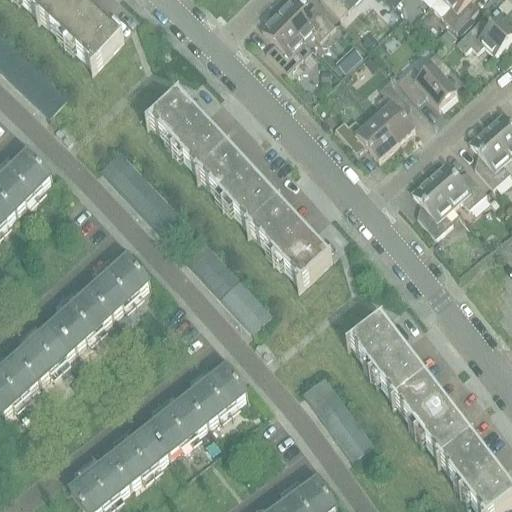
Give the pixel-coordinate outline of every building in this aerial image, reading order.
[(13,0),(40,24),(62,0),(12,0),(10,2),(11,3),(13,0)] [(62,0),(40,24),(37,28),(38,28),(41,25),(67,50),(64,53),(65,54),(68,51),(94,75),(91,78),(92,79),(124,46),(122,45),(120,47),(98,25),(102,21),(94,14),(90,18),(70,0),(62,0)] [(348,2),(349,0),(323,0),(320,4),(339,24),(354,9),(348,2)] [(402,0),(383,0),(394,11),(404,1),(402,0)] [(475,0),(441,0),(440,1),(450,12),(441,21),(456,36),(478,14),(470,5),(475,0)] [(293,5),(277,21),(304,47),(312,39),(320,46),(335,31),(314,10),(305,18),(293,5)] [(494,61),(511,43),(511,27),(503,19),(490,32),(482,23),(457,48),(465,57),(471,52),(477,58),(484,51),(494,61)] [(295,56),(304,47),(277,21),(262,36),(274,49),(266,58),(287,79),(302,64),(295,56)] [(447,35),(437,44),(446,53),(456,44),(447,35)] [(371,38),(361,47),(368,53),(377,44),(371,38)] [(6,48),(0,54),(0,71),(15,56),(6,48)] [(355,54),(347,62),(355,71),(363,63),(355,54)] [(15,56),(0,71),(0,76),(6,82),(24,64),(15,56)] [(439,115),(457,99),(441,81),(450,73),(436,57),(426,66),(432,73),(422,81),(414,71),(397,86),(417,108),(426,100),(439,115)] [(24,64),(6,82),(15,91),(32,73),(24,64)] [(32,73),(15,91),(24,99),(41,81),(32,73)] [(321,74),(320,85),(329,86),(330,75),(321,74)] [(41,81),(24,99),(33,107),(50,89),(41,81)] [(415,135),(409,129),(402,120),(411,113),(389,87),(379,96),(384,101),(377,107),(384,116),(374,125),(397,151),(415,135)] [(50,89),(33,107),(41,115),(58,97),(50,89)] [(58,97),(41,115),(50,124),(67,106),(58,97)] [(200,186),(229,159),(231,157),(230,156),(228,158),(207,135),(212,131),(205,123),(200,128),(179,105),(181,103),(180,102),(146,133),(147,134),(150,131),(177,160),(175,162),(174,163),(175,165),(178,161),(200,184),(196,187),(197,189),(200,186)] [(333,116),(325,124),(332,132),(340,124),(333,116)] [(511,131),(502,120),(486,135),(511,164),(511,131)] [(378,167),(397,151),(374,125),(363,134),(355,125),(348,131),(344,127),(335,135),(356,160),(365,152),(378,167)] [(511,181),(511,164),(486,135),(469,149),(483,165),(474,173),(492,194),(510,179),(511,181)] [(119,159),(101,176),(110,185),(128,168),(119,159)] [(250,239),(279,212),(258,190),(262,185),(255,177),(250,182),(229,159),(200,186),(224,212),(222,215),(223,216),(226,213),(250,239)] [(9,163),(0,171),(0,181),(28,209),(52,186),(27,161),(17,171),(9,163)] [(128,168),(110,185),(118,194),(137,177),(128,168)] [(445,170),(428,185),(453,213),(461,206),(469,214),(486,199),(468,178),(459,186),(445,170)] [(137,177),(118,194),(127,203),(145,186),(137,177)] [(0,227),(5,232),(28,209),(0,181),(0,185),(1,187),(0,187),(0,227)] [(445,220),(453,213),(428,185),(412,199),(426,215),(417,223),(435,244),(452,229),(445,220)] [(145,186),(127,203),(136,213),(154,196),(145,186)] [(154,196),(136,213),(144,222),(163,205),(154,196)] [(163,205),(144,222),(153,231),(171,214),(163,205)] [(279,212),(250,239),(247,242),(248,243),(251,240),(275,266),(272,269),(273,270),(276,267),(301,293),(297,296),(298,297),(332,266),(331,265),(329,267),(308,244),(313,240),(306,232),(301,236),(280,214),(281,212),(281,211),(279,212)] [(171,214),(153,231),(162,241),(180,224),(171,214)] [(180,224),(162,241),(170,250),(189,233),(180,224)] [(202,248),(184,264),(193,274),(211,257),(202,248)] [(211,257),(193,274),(201,283),(219,266),(211,257)] [(108,266),(94,279),(125,314),(150,292),(127,266),(116,275),(108,266)] [(219,266),(201,283),(210,292),(228,275),(219,266)] [(228,275),(210,292),(219,302),(237,285),(228,275)] [(72,299),(70,301),(101,336),(125,314),(94,279),(92,281),(100,290),(80,308),(72,299)] [(237,285),(219,302),(228,311),(246,294),(237,285)] [(246,294),(228,311),(236,320),(254,304),(246,294)] [(63,323),(53,331),(77,358),(101,336),(70,301),(55,314),(63,323)] [(254,304),(236,320),(244,329),(263,313),(254,304)] [(263,313),(244,329),(253,339),(271,322),(263,313)] [(395,413),(427,388),(429,386),(428,385),(426,387),(407,363),(412,359),(406,351),(401,354),(382,330),(385,328),(384,327),(347,355),(348,356),(350,354),(371,382),(369,384),(370,385),(372,383),(394,412),(392,414),(393,415),(395,413)] [(35,332),(21,344),(52,379),(77,358),(53,331),(43,341),(35,332)] [(0,366),(0,369),(28,401),(52,379),(21,344),(18,347),(26,356),(6,374),(0,366)] [(0,419),(3,423),(28,401),(0,369),(0,419)] [(207,375),(192,387),(221,424),(247,403),(225,375),(214,384),(207,375)] [(336,400),(323,383),(298,403),(311,420),(336,400)] [(169,405),(166,407),(195,444),(221,424),(192,387),(190,388),(197,397),(176,414),(175,413),(169,405)] [(439,471),(471,446),(452,422),(457,418),(451,409),(445,413),(427,388),(395,413),(416,441),(414,443),(415,444),(417,442),(439,471)] [(344,410),(336,400),(311,420),(319,430),(344,410)] [(158,428),(147,436),(169,464),(195,444),(166,407),(151,419),(158,428)] [(352,420),(344,410),(319,430),(327,439),(352,420)] [(359,430),(352,420),(327,439),(334,449),(359,430)] [(367,440),(359,430),(334,449),(342,459),(367,440)] [(130,436),(115,448),(144,484),(169,464),(147,436),(137,445),(130,436)] [(375,450),(367,440),(342,459),(350,469),(375,450)] [(471,446),(439,471),(436,473),(437,474),(440,472),(461,500),(459,502),(460,503),(463,501),(470,511),(508,511),(511,509),(511,499),(497,480),(502,477),(496,468),(491,472),(472,447),(474,445),(473,444),(471,446)] [(213,445),(206,451),(213,460),(220,454),(213,445)] [(91,467),(89,468),(118,505),(144,484),(115,448),(112,449),(119,458),(98,475),(91,467)] [(80,511),(108,511),(118,505),(89,468),(74,480),(81,489),(70,498),(80,511)]
